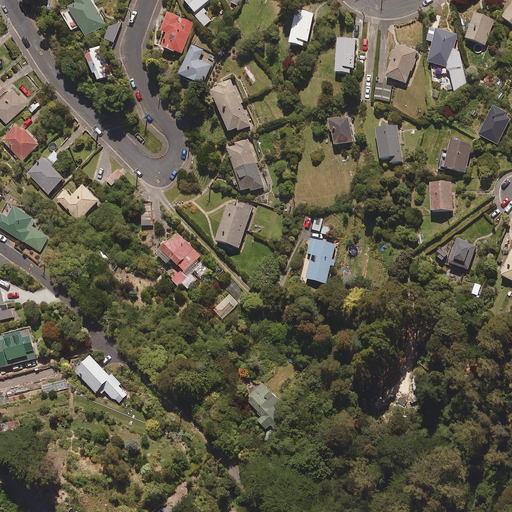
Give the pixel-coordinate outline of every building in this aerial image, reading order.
[(89,0),(81,0),(79,2),(81,5),(70,12),(87,39),(106,26),(89,0)] [(196,16),(194,17),(206,29),(213,22),(207,15),(208,14),(204,10),(214,0),(185,0),(183,2),(196,16)] [(511,5),(503,19),(511,25),(511,5)] [(314,17),(297,14),(291,47),(304,50),(305,45),(309,45),(314,17)] [(495,22),(475,15),(466,40),(486,47),(495,22)] [(194,26),(170,16),(162,36),(168,38),(163,51),(182,58),(194,26)] [(458,38),(430,31),(427,43),(434,44),(429,65),(450,70),(458,38)] [(356,69),(357,40),(348,41),(340,40),(339,74),(352,75),(352,69),(356,69)] [(204,51),(193,46),(179,79),(203,89),(212,67),(200,62),(204,51)] [(419,54),(399,47),(396,54),(394,53),(390,66),(392,67),(388,80),(408,86),(412,74),(413,75),(417,61),(416,61),(419,54)] [(114,79),(100,50),(84,58),(98,86),(114,79)] [(212,94),(230,136),(238,132),(239,134),(252,128),(231,82),(219,87),(220,90),(212,94)] [(392,87),(377,85),(375,101),(390,103),(392,87)] [(29,103),(14,87),(0,99),(0,116),(6,124),(29,103)] [(507,116),(495,110),(481,138),(499,147),(511,121),(505,118),(507,116)] [(354,145),(349,119),(331,123),(336,149),(354,145)] [(39,148),(21,127),(5,141),(23,162),(39,148)] [(376,130),(380,162),(390,162),(390,167),(404,165),(399,127),(376,130)] [(228,149),(243,195),(251,192),(251,194),(266,190),(249,142),(228,149)] [(472,147),(453,142),(446,169),(466,174),(472,147)] [(55,151),(48,159),(54,165),(61,158),(55,151)] [(64,179),(43,157),(27,172),(48,194),(64,179)] [(122,174),(117,168),(105,179),(111,185),(122,174)] [(71,196),(65,190),(55,200),(79,222),(99,201),(82,184),(71,196)] [(452,185),(431,186),(433,214),(453,213),(452,185)] [(151,202),(141,202),(142,225),(152,225),(151,202)] [(34,219),(13,205),(6,216),(1,213),(0,214),(0,226),(40,252),(49,237),(31,225),(34,219)] [(253,210),(237,205),(236,209),(229,207),(217,245),(240,252),(253,210)] [(323,219),(314,217),(312,229),(320,231),(323,219)] [(322,227),(320,233),(332,236),(334,230),(322,227)] [(171,258),(181,268),(171,278),(185,292),(199,279),(193,273),(201,264),(196,259),(201,255),(176,230),(155,251),(167,262),(171,258)] [(332,259),(336,243),(337,243),(338,240),(331,238),(330,242),(310,236),(306,252),(311,253),(305,277),(326,282),(330,266),(334,267),(336,260),(332,259)] [(469,272),(476,248),(471,247),(472,245),(459,241),(458,243),(454,244),(448,265),(469,272)] [(511,248),(511,249),(499,273),(511,279),(511,248)] [(111,258),(108,251),(100,253),(103,260),(111,258)] [(448,256),(441,251),(436,257),(443,262),(448,256)] [(481,285),(475,283),(471,293),(477,295),(481,285)] [(5,309),(0,288),(0,319),(13,316),(11,307),(5,309)] [(238,303),(229,294),(213,309),(222,318),(238,303)] [(0,368),(37,359),(28,327),(0,334),(0,368)] [(95,392),(97,390),(100,393),(104,390),(116,403),(127,394),(118,384),(120,383),(110,372),(108,374),(88,352),(72,367),(95,392)] [(422,376),(412,376),(413,392),(423,392),(422,376)] [(67,387),(64,379),(41,385),(44,394),(67,387)] [(279,434),(274,429),(291,414),(262,382),(245,398),(260,414),(256,418),(265,428),(260,433),(269,443),(279,434)]
